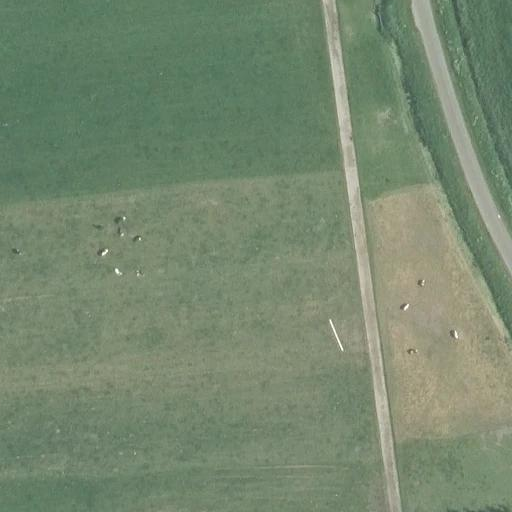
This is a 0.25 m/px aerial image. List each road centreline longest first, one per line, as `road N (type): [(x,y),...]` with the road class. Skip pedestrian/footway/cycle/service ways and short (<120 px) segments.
road 1 (track): [(325,0),(390,511)]
road 2 (unclassified): [(511,263),(450,114),(420,0)]
